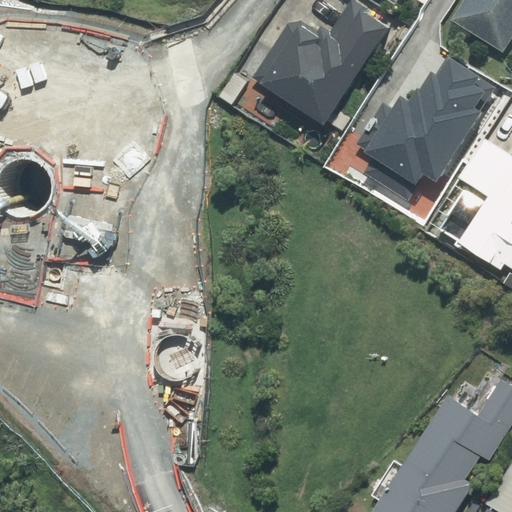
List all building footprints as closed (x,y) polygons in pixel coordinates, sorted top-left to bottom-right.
[(507,55),(511,46),(511,0),(470,0),(456,23),(507,55)] [(330,127),(394,31),(370,14),(371,12),(354,1),(333,32),(323,26),(319,33),(303,22),(291,25),(256,78),(330,127)] [(369,154),(418,187),(429,170),(443,180),(489,111),(483,108),(498,87),(454,58),(440,79),(432,74),(413,102),(406,98),(396,113),(385,106),(374,122),(385,129),(369,154)] [(251,81),(239,72),(222,96),(234,105),(251,81)] [(511,154),(488,139),(462,179),(489,197),(461,242),(507,271),(510,266),(511,267),(511,154)] [(377,510),(380,511),(460,511),(478,484),(469,479),(483,456),(492,462),(501,447),(511,429),(511,386),(487,371),(475,391),(459,380),(449,396),(377,510)] [(511,511),(511,465),(489,505),(501,511),(511,511)]
